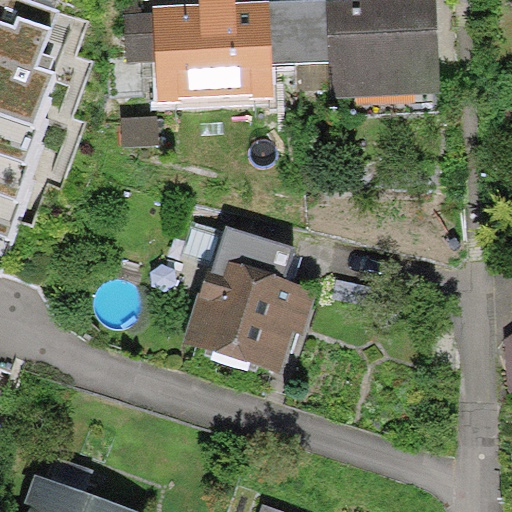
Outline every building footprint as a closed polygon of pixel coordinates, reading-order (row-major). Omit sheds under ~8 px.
[(262,69),(260,7),(232,8),(231,0),(192,0),(193,11),(115,14),(117,66),(150,65),(152,114),(263,111),(262,69)] [(427,2),(319,5),(321,67),(322,105),(430,102),(427,2)] [(319,5),(260,7),(262,69),(321,67),(319,5)] [(0,274),(21,207),(16,205),(29,173),(24,171),(38,134),(35,133),(55,78),(37,72),(52,33),(19,20),(15,31),(0,25),(0,274)] [(293,251),(235,233),(224,271),(201,264),(175,349),(280,381),(307,294),(282,287),(293,251)] [(120,511),(36,481),(24,511),(120,511)]
